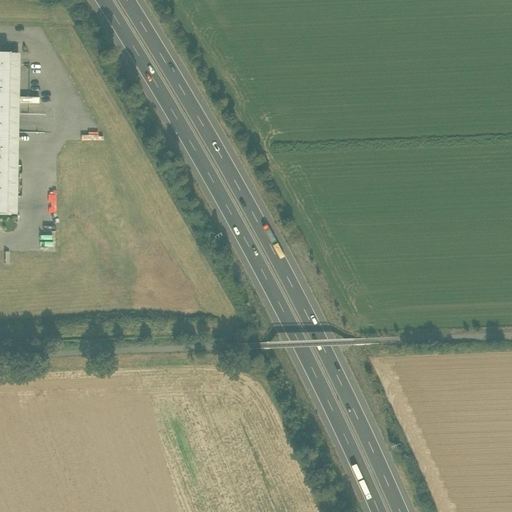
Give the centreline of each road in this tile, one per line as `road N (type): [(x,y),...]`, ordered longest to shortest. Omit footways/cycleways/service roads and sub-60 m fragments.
road 1 (motorway): [(400,511),(299,300),(125,0)]
road 2 (motorway): [(104,0),(283,311),(379,511)]
